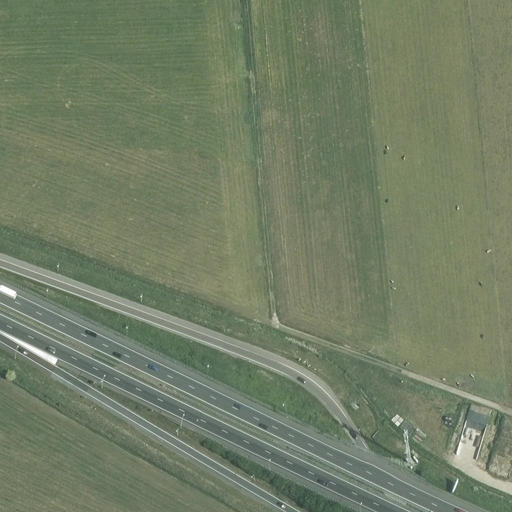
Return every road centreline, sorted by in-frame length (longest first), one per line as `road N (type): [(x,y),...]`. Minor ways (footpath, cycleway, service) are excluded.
road 1 (motorway): [(451,511),(0,294)]
road 2 (motorway): [(402,511),(334,408),(290,371),(0,263)]
road 3 (motorway): [(0,323),(392,511)]
road 4 (motorway): [(0,328),(256,511)]
